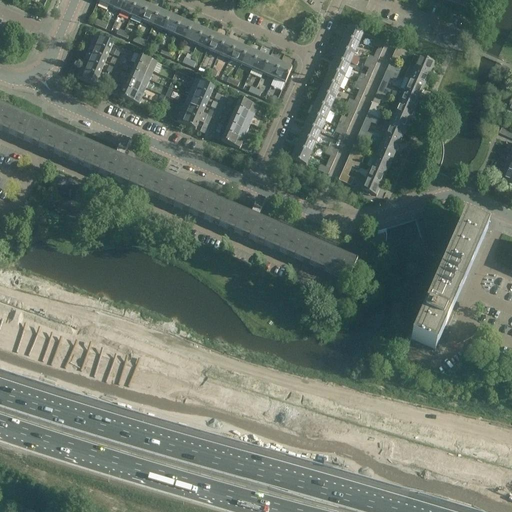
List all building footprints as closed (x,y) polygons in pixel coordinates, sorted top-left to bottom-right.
[(120,12),(124,0),(111,0),(109,7),(120,12)] [(131,17),(137,2),(133,0),(124,0),(120,12),(131,17)] [(463,0),(461,7),(472,12),(475,6),(477,6),(479,0),(463,0)] [(142,22),(148,7),(137,2),(131,17),(142,22)] [(153,26),(159,11),(148,7),(142,22),(153,26)] [(164,31),(170,16),(159,11),(153,26),(164,31)] [(175,36),(181,21),(170,16),(164,31),(175,36)] [(186,41),(192,26),(181,21),(175,36),(186,41)] [(197,46),(203,31),(192,26),(186,41),(197,46)] [(348,28),(344,39),(359,45),(363,34),(364,34),(348,27),(348,28)] [(208,50),(214,35),(203,31),(197,46),(208,50)] [(219,55),(225,40),(214,35),(208,50),(219,55)] [(95,37),(91,46),(109,54),(113,45),(95,37)] [(354,56),(359,45),(344,39),(339,50),(354,56)] [(378,47),(376,53),(381,55),(383,49),(383,48),(385,44),(386,44),(376,39),(373,45),(378,47)] [(230,60),(236,45),(225,40),(219,55),(230,60)] [(241,65),(247,50),(236,45),(230,60),(241,65)] [(106,62),(109,54),(91,46),(87,54),(106,62)] [(394,53),(392,60),(397,62),(400,57),(405,59),(408,53),(397,48),(396,49),(395,53),(394,53)] [(252,70),(258,54),(247,50),(241,65),(252,70)] [(349,67),(354,56),(339,50),(334,61),(349,67)] [(378,61),(381,55),(376,53),(374,58),(368,56),(366,61),(376,66),(376,65),(378,61)] [(102,70),(106,62),(87,54),(84,62),(102,70)] [(263,74),(269,59),(258,54),(252,70),(263,74)] [(139,56),(135,65),(153,73),(157,64),(139,56)] [(418,58),(413,69),(429,76),(434,65),(428,62),(428,60),(422,57),(421,59),(418,58)] [(274,79),(280,64),(269,59),(263,74),(274,79)] [(395,67),(397,62),(392,60),(389,66),(387,70),(387,71),(398,76),(401,70),(395,67)] [(344,78),(349,67),(334,61),(329,72),(344,78)] [(376,66),(366,61),(364,67),(369,69),(366,75),(371,77),(374,71),(375,66),(376,66)] [(98,79),(102,70),(84,62),(80,71),(98,79)] [(291,69),(280,64),(274,79),(285,84),(284,84),(285,84),(292,69),(291,68),(291,69)] [(153,73),(135,65),(131,73),(150,81),(153,73)] [(429,76),(413,69),(409,68),(405,79),(408,80),(424,87),(429,76)] [(95,87),(98,79),(80,71),(76,79),(95,87)] [(398,76),(387,71),(385,76),(382,82),(388,84),(390,79),(396,82),(398,76)] [(339,89),(344,78),(329,72),(324,83),(339,89)] [(146,89),(150,81),(131,73),(128,81),(146,89)] [(368,83),(371,77),(366,75),(364,80),(359,78),(357,83),(366,88),(367,87),(366,87),(368,83)] [(188,88),(192,90),(210,98),(214,89),(192,79),(188,88)] [(419,98),(424,87),(408,80),(403,91),(419,98)] [(142,98),(146,89),(128,81),(124,90),(142,98)] [(386,89),(388,84),(382,82),(379,88),(380,88),(378,92),(377,93),(389,98),(391,92),(386,89)] [(335,100),(339,89),(324,83),(320,94),(335,100)] [(366,88),(357,83),(354,89),(359,91),(357,97),(361,99),(364,93),(366,88)] [(139,106),(142,98),(124,90),(120,98),(139,106)] [(210,98),(192,90),(188,98),(206,106),(210,98)] [(415,109),(419,98),(403,91),(399,102),(415,109)] [(386,103),(389,98),(377,93),(375,98),(372,104),(378,106),(380,101),(386,103)] [(330,111),(335,100),(320,94),(315,105),(330,111)] [(359,105),(361,99),(357,97),(354,102),(349,100),(347,105),(357,110),(357,109),(359,105)] [(203,114),(206,106),(188,98),(184,106),(203,114)] [(239,100),(236,109),(254,117),(258,108),(239,100)] [(410,120),(415,109),(399,102),(394,113),(410,120)] [(376,111),(378,106),(372,104),(370,110),(368,114),(368,115),(379,120),(382,114),(376,111)] [(325,122),(330,111),(315,105),(310,116),(325,122)] [(356,110),(357,110),(347,105),(344,111),(349,113),(347,119),(352,121),(355,115),(354,115),(356,110)] [(116,157),(0,106),(0,131),(348,283),(357,262),(356,262),(258,219),(260,214),(265,204),(257,200),(253,211),(251,216),(123,160),(125,155),(129,145),(122,141),(118,152),(116,157)] [(209,120),(210,117),(207,116),(203,114),(184,106),(181,115),(199,122),(208,126),(210,121),(209,120)] [(250,125),(254,117),(236,109),(232,117),(250,125)] [(405,131),(410,120),(394,113),(389,124),(405,131)] [(195,131),(199,122),(181,115),(177,123),(195,131)] [(376,127),(379,120),(368,115),(367,115),(368,115),(366,120),(363,126),(369,128),(370,124),(376,127)] [(320,133),(325,122),(310,116),(305,127),(320,133)] [(247,134),(250,125),(232,117),(228,126),(247,134)] [(349,127),(352,121),(347,119),(345,124),(340,122),(337,127),(347,132),(347,131),(349,127)] [(405,131),(389,124),(385,123),(381,134),(400,142),(405,131)] [(243,142),(247,134),(228,126),(225,134),(243,142)] [(366,133),(369,128),(363,126),(360,132),(359,136),(358,136),(358,137),(370,142),(372,136),(366,133)] [(315,144),(320,133),(305,127),(300,138),(315,144)] [(347,132),(337,127),(335,133),(340,135),(337,141),(342,143),(345,137),(347,132)] [(511,140),(511,137),(511,133),(502,129),(500,135),(511,140)] [(239,150),(243,142),(225,134),(221,142),(239,150)] [(395,153),(400,142),(381,134),(376,145),(395,153)] [(370,142),(358,137),(356,142),(353,148),(359,150),(361,145),(367,148),(370,142)] [(311,155),(315,144),(300,138),(296,149),(311,155)] [(340,149),(342,143),(337,141),(335,146),(330,144),(328,149),(337,154),(338,153),(339,149),(340,149)] [(390,164),(395,153),(376,145),(371,156),(375,157),(390,164)] [(357,155),(359,150),(353,148),(351,154),(349,158),(348,159),(360,164),(362,158),(357,155)] [(306,166),(311,155),(296,149),(291,160),(290,159),(290,160),(306,167),(306,166)] [(337,155),(337,154),(328,149),(325,155),(330,157),(328,163),(333,165),(335,159),(337,154),(337,155)] [(386,175),(390,164),(375,157),(370,168),(386,175)] [(360,164),(348,159),(349,160),(347,164),(346,164),(344,170),(350,172),(352,167),(357,170),(360,164)] [(330,171),(333,165),(328,163),(325,168),(320,166),(318,172),(328,176),(328,175),(330,171)] [(381,186),(386,175),(370,168),(365,179),(381,186)] [(347,177),(350,172),(344,170),(341,176),(342,176),(340,180),(339,180),(339,181),(350,186),(353,180),(347,177)] [(511,184),(511,174),(504,172),(501,180),(511,184)] [(376,197),(381,186),(365,179),(360,190),(363,191),(362,193),(363,194),(363,193),(368,196),(369,196),(370,194),(376,197)] [(487,232),(463,221),(410,341),(434,351),(444,329),(447,331),(454,314),(451,313),(487,232)]
